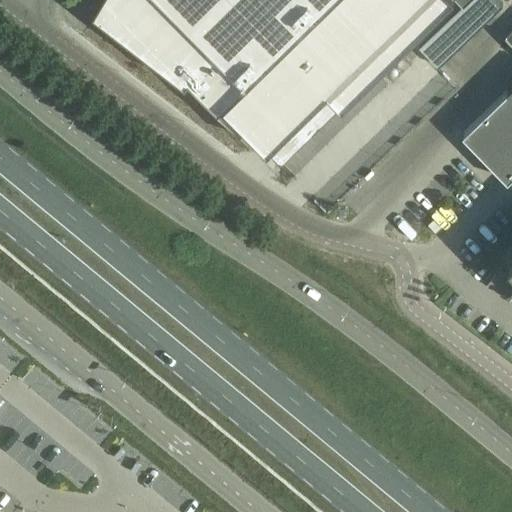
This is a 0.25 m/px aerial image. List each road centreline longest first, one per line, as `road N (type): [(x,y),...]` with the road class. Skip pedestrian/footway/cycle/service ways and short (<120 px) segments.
road 1 (tertiary): [(511,458),(363,334),(162,203),(0,76)]
road 2 (unclassified): [(511,389),(413,313),(389,254),(313,235),(271,212),(20,15)]
road 3 (primary): [(425,511),(0,159)]
road 4 (primary): [(0,215),(357,511)]
road 5 (tertiary): [(0,299),(256,511)]
